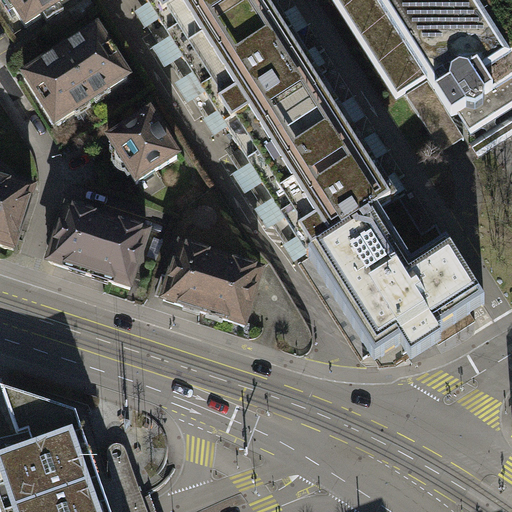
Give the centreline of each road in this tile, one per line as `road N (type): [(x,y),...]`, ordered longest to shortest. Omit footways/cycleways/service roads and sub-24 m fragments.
road 1 (secondary): [(374,440),(187,367)]
road 2 (secondary): [(187,367),(0,306)]
road 3 (residential): [(374,440),(511,353)]
road 4 (secondary): [(511,471),(436,439),(374,440)]
road 5 (unclassified): [(187,367),(196,450),(183,504)]
